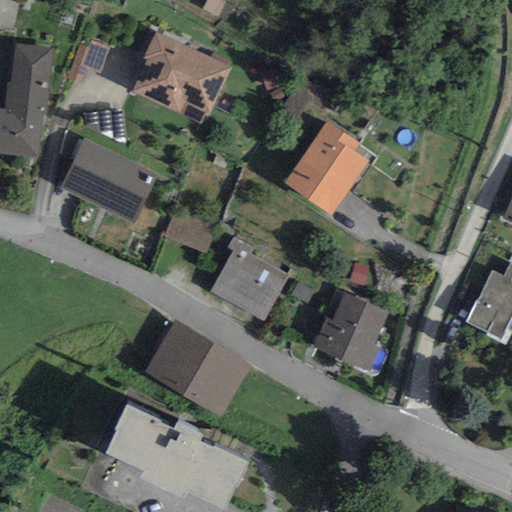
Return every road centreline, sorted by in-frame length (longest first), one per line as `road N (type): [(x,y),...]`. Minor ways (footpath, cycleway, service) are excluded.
road 1 (residential): [(0,223),(33,233),(374,418)]
road 2 (unclassified): [(417,437),(423,365),(443,289),(511,137)]
